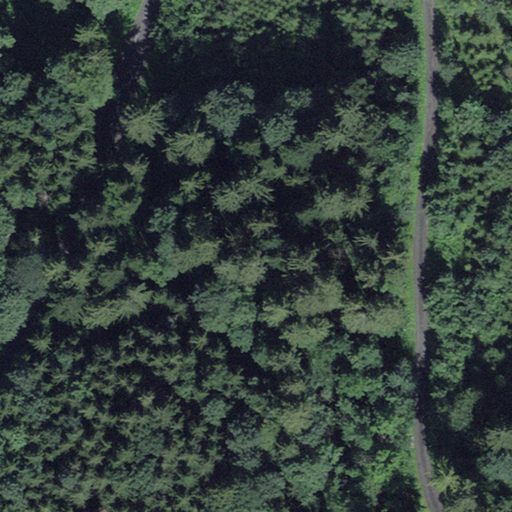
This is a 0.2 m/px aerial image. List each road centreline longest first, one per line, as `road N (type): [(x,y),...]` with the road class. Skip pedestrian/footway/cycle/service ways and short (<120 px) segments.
road 1 (track): [(438,511),(418,443),(428,0)]
road 2 (unclassified): [(0,376),(109,146),(154,0)]
